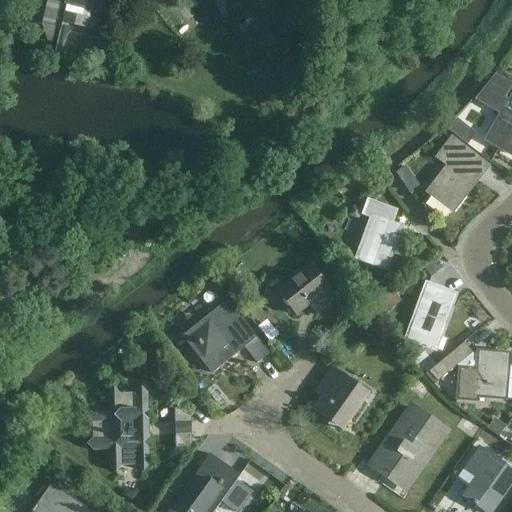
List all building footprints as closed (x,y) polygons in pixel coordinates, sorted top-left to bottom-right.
[(64,0),(64,4),(99,13),(102,0),(64,0)] [(64,11),(62,21),(102,31),(104,22),(64,11)] [(511,154),(511,89),(502,84),(496,95),(508,101),(486,140),(511,154)] [(280,119),(260,111),(257,120),(276,128),(280,119)] [(452,210),(486,166),(451,139),(438,157),(448,165),(428,192),(452,210)] [(384,269),(396,237),(385,233),(394,212),(367,202),(363,214),(371,217),(355,258),(384,269)] [(328,305),(336,299),(308,264),(276,290),(296,315),(321,295),(328,305)] [(439,337),(451,304),(439,300),(443,290),(426,284),(410,326),(439,337)] [(255,363),(268,353),(226,300),(182,336),(212,373),(243,348),(255,363)] [(464,343),(429,372),(437,381),(456,365),(472,353),(464,343)] [(472,353),(456,365),(459,369),(457,398),(473,400),(473,396),(504,399),(507,364),(495,363),(496,353),(477,352),(477,353),(472,353)] [(341,430),(367,393),(331,368),(321,383),(327,387),(312,409),(341,430)] [(91,411),(85,417),(91,423),(91,439),(86,445),(92,451),(108,451),(108,466),(115,473),(120,467),(136,467),(142,472),(148,466),(147,448),(142,443),(148,438),(147,420),(142,415),(147,410),(147,394),(140,388),(134,394),(119,394),(113,388),(107,395),(107,411),(91,411)] [(189,408),(173,409),(173,421),(189,421),(189,408)] [(406,485),(444,431),(411,408),(393,433),(391,432),(383,442),(385,444),(371,464),(384,473),(386,471),(406,485)] [(190,436),(174,437),(174,449),(190,449),(190,436)] [(483,511),(491,511),(511,484),(511,472),(479,448),(463,470),(475,478),(462,496),(483,511)] [(163,498),(153,511),(213,511),(221,502),(234,511),(237,511),(251,492),(236,481),(239,476),(210,455),(191,481),(197,485),(191,493),(189,491),(177,508),(163,498)] [(90,511),(50,483),(37,502),(35,500),(26,511),(90,511)]
